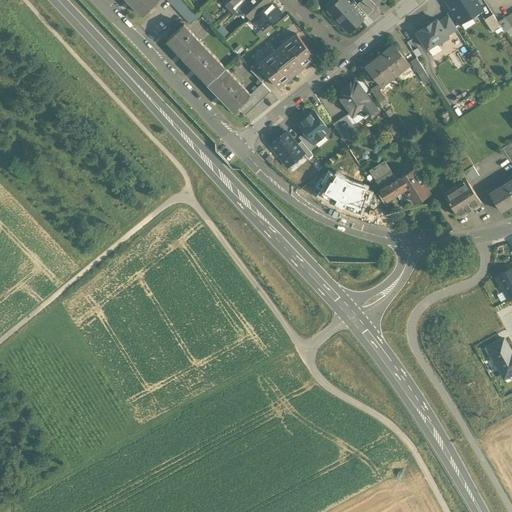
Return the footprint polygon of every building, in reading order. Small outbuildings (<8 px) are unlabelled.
[(158,0),(127,0),(131,5),(133,3),(144,14),(158,0)] [(199,16),(184,0),(175,0),(171,4),(190,25),(199,16)] [(231,0),(229,2),(225,5),(230,10),(234,7),(240,0),(231,0)] [(244,0),(240,0),(234,7),(230,10),(234,15),(237,13),(241,9),(241,8),(247,3),(244,0)] [(250,0),(247,3),(241,8),(241,9),(251,19),(252,18),(270,1),(268,0),(250,0)] [(362,20),(344,0),(342,0),(337,5),(336,4),(328,11),(348,33),(362,20)] [(370,7),(363,0),(361,0),(357,5),(367,16),(373,10),(370,7)] [(452,11),(460,23),(460,24),(471,17),(469,14),(480,7),(475,0),(446,0),(445,1),(452,11)] [(270,1),(252,18),(262,29),(268,24),(280,12),(270,1)] [(447,14),(448,16),(455,26),(460,23),(452,11),(447,14)] [(455,26),(448,16),(438,23),(447,36),(457,30),(455,26)] [(505,18),(498,23),(504,32),(511,27),(505,18)] [(438,23),(436,20),(430,24),(429,22),(426,22),(422,24),(422,27),(423,29),(416,33),(427,49),(437,42),(438,45),(448,39),(446,37),(447,36),(438,23)] [(294,24),(253,57),(259,64),(296,34),(306,46),(311,42),(303,32),(300,32),(294,24)] [(268,24),(262,29),(256,34),(260,39),(272,28),(268,24)] [(198,41),(183,26),(168,40),(180,53),(178,55),(181,58),(198,41)] [(259,64),(257,66),(266,78),(268,76),(277,88),(315,58),(306,46),(296,34),(259,64)] [(224,69),(198,41),(181,58),(182,59),(184,57),(195,68),(193,70),(196,74),(199,72),(209,83),(224,69)] [(409,64),(393,46),(381,56),(394,72),(396,75),(409,64)] [(381,56),(367,68),(382,86),(383,86),(381,84),(394,72),(381,56)] [(417,56),(411,60),(422,80),(428,76),(417,56)] [(249,96),(224,69),(209,83),(220,95),(218,97),(222,101),(224,99),(234,110),(236,108),(249,96)] [(355,80),(335,94),(351,116),(360,110),(370,102),(355,80)] [(262,84),(252,93),(261,101),(270,92),(262,84)] [(385,99),(377,87),(371,91),(379,103),(385,99)] [(249,96),(236,108),(245,117),(258,104),(250,95),(249,96)] [(370,102),(360,110),(367,119),(378,113),(370,102)] [(329,131),(313,111),(297,124),(304,132),(314,144),(329,131)] [(347,116),(333,125),(344,141),(357,133),(347,116)] [(287,167),(303,154),(303,153),(296,145),(286,132),(269,145),(287,167)] [(316,146),(314,144),(304,132),(298,137),(301,141),(309,151),(316,146)] [(303,153),(303,154),(307,159),(312,155),(309,151),(301,141),(296,145),(303,153)] [(386,162),(371,171),(388,199),(406,188),(414,201),(428,191),(414,169),(397,180),(386,162)] [(473,166),(463,173),(466,179),(469,182),(479,176),(473,166)] [(365,187),(349,182),(336,173),(334,176),(328,173),(325,180),(322,179),(316,188),(322,191),(320,195),(335,203),(335,202),(344,207),(343,207),(360,213),(361,209),(364,200),(367,202),(370,193),(364,190),(365,187)] [(466,179),(444,193),(459,215),(481,202),(469,182),(466,179)] [(511,179),(491,193),(502,210),(511,203),(511,179)] [(511,268),(496,277),(503,291),(507,298),(508,300),(511,297),(511,268)] [(507,298),(503,291),(496,295),(500,302),(507,298)] [(511,352),(511,353),(503,338),(486,348),(504,379),(511,374),(511,352)]
